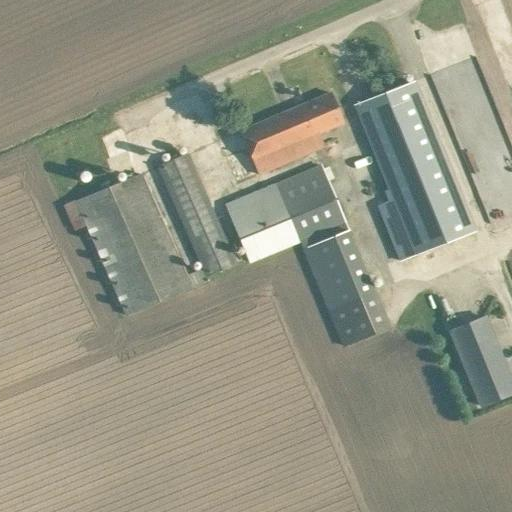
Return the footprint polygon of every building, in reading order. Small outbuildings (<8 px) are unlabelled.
[(485,111),(495,108),(476,59),(432,76),(453,133),(488,120),(485,111)] [(354,105),(361,124),(387,190),(383,192),(387,202),(376,206),(398,261),(456,239),(475,231),(414,82),(354,105)] [(330,93),(240,131),(258,174),(323,146),(318,134),(343,124),(330,93)] [(184,277),(149,192),(141,174),(76,202),(124,316),(207,281),(205,276),(235,264),(188,154),(158,167),(202,269),(184,277)] [(227,203),(250,261),(299,240),(328,309),(372,291),(320,165),(227,203)] [(511,393),(511,382),(485,317),(451,331),(481,406),(511,393)]
